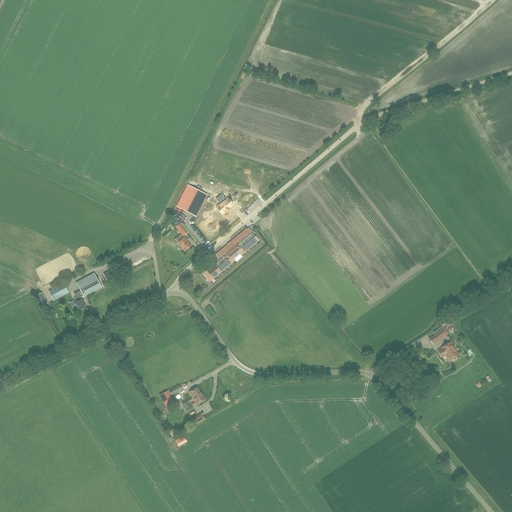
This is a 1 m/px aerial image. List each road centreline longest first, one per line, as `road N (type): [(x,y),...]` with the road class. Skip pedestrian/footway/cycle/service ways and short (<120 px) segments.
road 1 (unclassified): [(175,293),(183,272),(358,125),(511,73)]
road 2 (unclassified): [(175,293),(251,373),(368,373),(489,511)]
road 3 (unclassified): [(0,383),(175,293)]
road 4 (track): [(358,125),(365,104),(492,0)]
